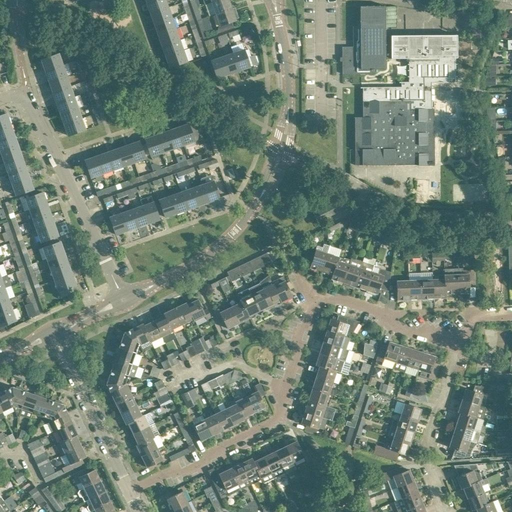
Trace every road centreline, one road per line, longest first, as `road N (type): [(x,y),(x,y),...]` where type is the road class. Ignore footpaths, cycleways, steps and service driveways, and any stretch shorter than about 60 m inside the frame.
road 1 (residential): [(129,491),(204,464),(205,454),(279,417),(313,301),(336,298),(376,310),(386,324),(455,344)]
road 2 (tertiary): [(123,299),(219,247),(264,188),(284,139),(289,93),(273,0)]
road 3 (residential): [(123,299),(24,98)]
road 4 (residential): [(52,332),(129,491)]
road 5 (residential): [(440,511),(423,463),(455,344)]
